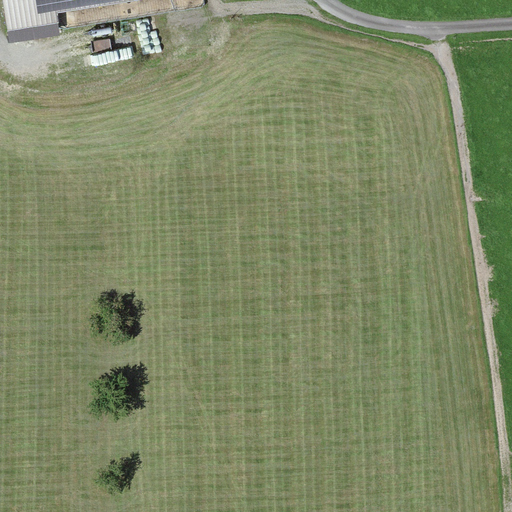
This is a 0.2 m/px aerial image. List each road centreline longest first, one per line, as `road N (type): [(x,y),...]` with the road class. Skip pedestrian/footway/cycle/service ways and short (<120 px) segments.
road 1 (track): [(441,34),(497,511)]
road 2 (track): [(0,47),(3,57),(229,13),(333,4)]
road 3 (track): [(511,28),(441,34),(346,18),(329,0)]
